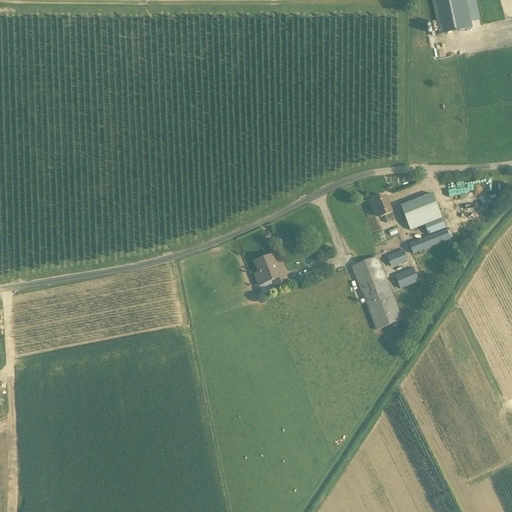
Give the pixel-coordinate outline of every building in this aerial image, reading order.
[(431,0),(439,35),(472,28),(465,0),(431,0)] [(433,193),(400,206),(410,231),(424,226),(428,235),(428,236),(437,232),(445,229),(441,219),(442,219),(433,193)] [(380,218),(385,216),(388,224),(395,221),(392,213),(393,213),(386,197),(374,202),(380,218)] [(450,240),(447,229),(409,244),(414,255),(450,240)] [(391,268),(408,261),(403,250),(387,257),(391,268)] [(260,274),(255,275),(260,286),(273,281),(276,289),(289,284),(284,272),(279,274),(272,255),(255,262),(260,274)] [(351,267),(371,318),(376,331),(403,321),(378,257),(351,267)] [(419,282),(413,268),(394,276),(400,290),(419,282)]
